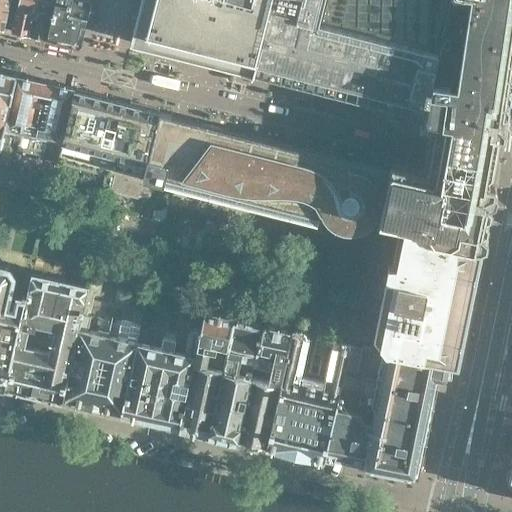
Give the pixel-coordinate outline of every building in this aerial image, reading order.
[(0,0),(0,27),(3,28),(8,0),(0,0)] [(83,38),(87,18),(69,13),(72,0),(19,0),(18,7),(35,11),(36,4),(54,8),(48,39),(72,44),(79,45),(83,38)] [(87,18),(91,0),(72,0),(69,13),(87,18)] [(252,73),(270,0),(140,0),(130,42),(252,73)] [(270,0),(252,73),(427,115),(449,0),(270,0)] [(496,165),(501,135),(504,135),(507,133),(508,129),(510,127),(511,119),(509,116),(511,96),(511,0),(449,0),(427,115),(426,122),(436,124),(430,152),(427,170),(393,162),(390,170),(380,214),(379,219),(397,223),(390,257),(398,258),(438,267),(453,289),(439,358),(461,362),(485,246),(488,243),(489,236),(488,234),(494,201),(497,200),(499,191),(497,189),(498,184),(496,182),(493,181),(496,165)] [(48,39),(54,8),(36,4),(35,11),(30,35),(48,39)] [(30,35),(35,11),(18,7),(13,31),(30,35)] [(0,144),(4,128),(15,76),(0,73),(0,144)] [(61,141),(73,90),(73,89),(15,76),(4,128),(61,141)] [(142,177),(159,112),(73,90),(61,141),(55,169),(113,182),(115,174),(142,181),(142,177)] [(379,214),(380,214),(390,170),(159,112),(142,177),(320,222),(323,209),(323,212),(324,214),(326,218),(328,220),(330,222),(332,224),(334,226),(336,227),(338,229),(340,230),(343,231),(345,231),(348,232),(350,232),(353,232),(356,232),(360,231),(363,229),(367,228),(370,225),(372,224),(375,221),(376,218),(377,217),(378,215),(379,214)] [(0,165),(6,166),(9,151),(0,148),(0,165)] [(140,194),(143,181),(142,181),(115,174),(113,182),(111,191),(136,197),(140,194)] [(149,197),(152,183),(143,181),(140,194),(149,197)] [(371,344),(439,358),(453,289),(438,267),(398,258),(390,257),(371,344)] [(0,381),(5,383),(25,298),(8,294),(13,275),(7,267),(8,266),(0,264),(0,381)] [(63,396),(82,314),(91,274),(85,272),(82,284),(31,273),(25,298),(5,383),(63,396)] [(179,422),(205,312),(206,306),(196,303),(190,327),(189,327),(185,343),(186,344),(184,353),(172,351),(175,339),(154,335),(151,346),(137,343),(121,409),(179,422)] [(254,364),(263,324),(267,305),(261,304),(257,323),(234,318),(208,429),(237,436),(251,376),(254,364)] [(208,429),(234,318),(205,312),(179,422),(208,429)] [(121,409),(137,343),(107,336),(109,330),(97,327),(96,334),(87,331),(90,316),(82,314),(63,396),(121,409)] [(266,442),(291,334),(292,331),(263,324),(254,364),(271,368),(269,380),(251,376),(237,436),(266,442)] [(439,358),(371,344),(353,340),(351,348),(349,344),(344,342),(340,345),(321,341),(312,382),(293,378),(295,369),(297,370),(305,337),(301,337),(302,333),(295,332),(291,334),(266,442),(326,456),(327,451),(363,459),(362,466),(418,478),(421,476),(442,373),(444,374),(447,371),(448,370),(452,371),(453,366),(457,367),(459,366),(460,365),(461,362),(439,358)]
